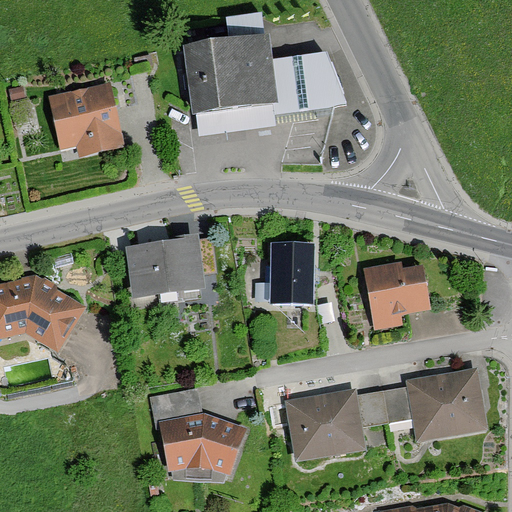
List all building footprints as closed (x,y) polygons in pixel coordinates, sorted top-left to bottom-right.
[(352,111),(329,59),(279,65),(277,45),(268,46),(265,21),(195,29),(198,56),(191,57),(199,122),(277,113),(278,120),(352,111)] [(9,90),(13,104),(28,100),(25,86),(9,90)] [(62,152),(81,149),(82,158),(126,150),(114,88),(52,100),(62,152)] [(138,307),(209,296),(201,243),(130,254),(138,307)] [(272,311),(318,312),(320,252),(273,251),(272,311)] [(407,270),(369,276),(378,336),(407,331),(406,323),(436,318),(429,273),(408,276),(407,270)] [(92,314),(39,282),(0,291),(0,347),(30,341),(62,361),(92,314)] [(482,373),(409,387),(421,451),(494,437),(482,373)] [(359,393),(287,406),(299,469),(370,457),(359,393)] [(192,473),(216,475),(235,482),(252,435),(208,419),(162,427),(171,477),(192,473)]
